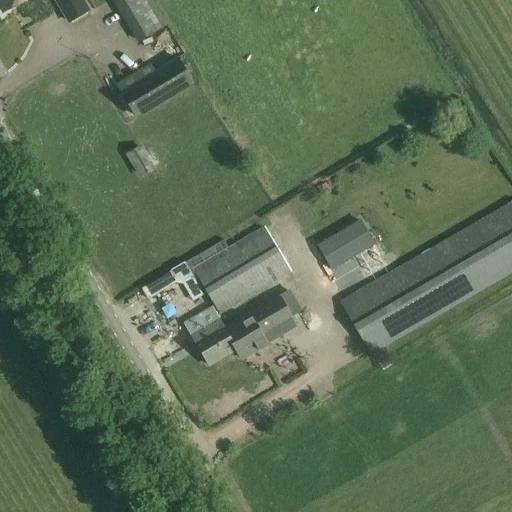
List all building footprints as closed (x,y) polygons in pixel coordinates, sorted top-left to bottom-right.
[(0,0),(6,11),(23,0),(0,0)] [(91,10),(84,0),(54,0),(69,23),(91,10)] [(162,28),(145,0),(113,0),(138,42),(162,28)] [(116,85),(121,92),(138,119),(196,84),(179,57),(155,72),(150,64),(116,85)] [(127,155),(140,178),(162,165),(153,148),(146,152),(143,146),(127,155)] [(511,202),(340,302),(371,356),(511,274),(511,202)] [(317,244),(332,268),(373,244),(359,220),(317,244)] [(228,247),(194,267),(197,273),(208,292),(209,292),(220,311),(290,269),(264,225),(228,247)] [(197,273),(194,267),(228,247),(223,240),(184,263),(203,295),(208,292),(197,273)] [(148,299),(176,282),(183,284),(193,301),(203,295),(184,263),(141,288),(148,299)] [(290,289),(280,295),(292,315),(302,309),(290,289)] [(225,327),(220,319),(192,335),(209,363),(236,348),(241,356),(258,346),(260,348),(261,348),(259,346),(266,342),(267,344),(268,344),(267,341),(296,324),(290,315),(292,315),(280,295),(225,327)]
